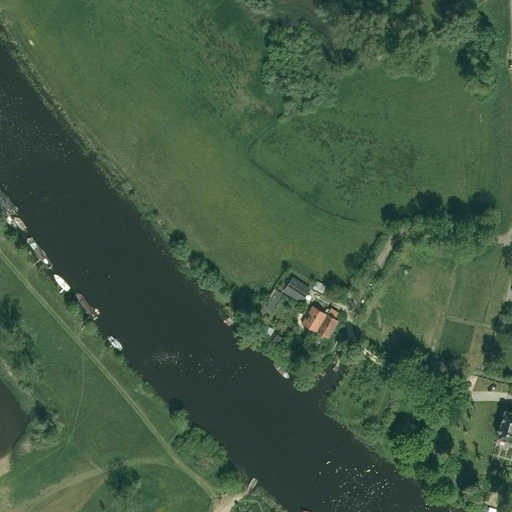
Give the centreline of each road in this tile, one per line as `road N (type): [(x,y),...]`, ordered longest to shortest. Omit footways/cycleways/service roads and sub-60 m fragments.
road 1 (residential): [(340,365),(352,307),(400,232),(511,242)]
road 2 (track): [(348,328),(372,357),(450,395)]
